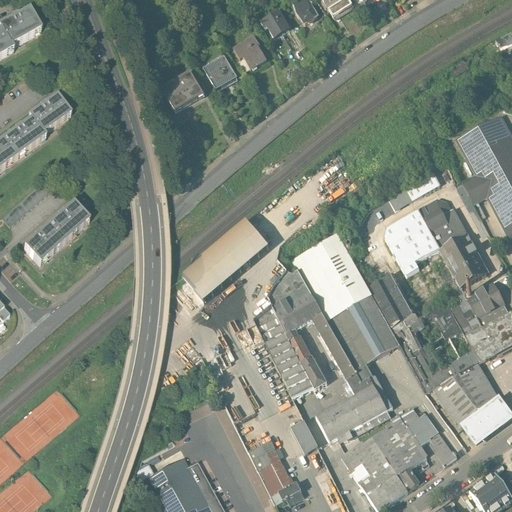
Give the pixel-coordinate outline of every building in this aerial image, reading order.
[(296,5),(293,5),(296,15),(305,28),(308,26),(311,26),(315,23),(315,21),(319,19),(313,5),(307,0),(302,0),(302,1),(299,3),(296,5)] [(347,0),(320,0),(330,16),(334,21),(353,9),(347,0)] [(360,0),(366,9),(380,0),(360,0)] [(279,14),(260,26),(264,32),(267,30),(275,42),(283,37),(290,33),(291,33),(279,14)] [(0,33),(1,35),(10,52),(40,35),(29,15),(14,23),(0,31),(0,33)] [(505,48),(511,45),(511,34),(501,39),(505,48)] [(0,61),(12,55),(10,52),(1,35),(0,35),(0,61)] [(254,38),(233,51),(241,63),(244,61),(250,72),(251,73),(267,64),(262,55),(258,48),(260,47),(257,43),(254,38)] [(225,59),(203,72),(216,93),(237,80),(225,59)] [(238,65),(245,75),(250,72),(244,61),(241,63),(238,65)] [(191,76),(162,94),(176,117),(206,100),(195,83),(191,76)] [(423,85),(418,89),(422,95),(427,92),(423,85)] [(407,102),(411,110),(416,107),(412,100),(407,102)] [(31,126),(42,141),(70,122),(56,103),(43,112),(28,123),(31,126)] [(416,107),(411,110),(416,120),(419,118),(423,116),(418,106),(416,107)] [(416,120),(412,121),(416,130),(420,128),(423,127),(419,118),(416,120)] [(457,142),(456,142),(456,143),(457,143),(460,149),(460,150),(464,156),(463,156),(464,157),(464,156),(467,163),(468,163),(472,171),(471,171),(472,171),(476,180),(470,183),(469,183),(463,187),(463,186),(462,187),(463,187),(468,197),(474,207),(473,207),(474,208),(474,207),(481,203),(487,200),(491,208),(491,209),(492,208),(496,216),(496,217),(500,224),(500,225),(501,225),(505,233),(504,233),(505,233),(509,241),(509,242),(509,241),(511,246),(511,141),(511,140),(511,139),(508,133),(508,132),(507,132),(504,126),(500,119),(501,119),(500,119),(490,125),(489,125),(479,131),(479,130),(478,131),(468,137),(468,136),(467,137),(457,142)] [(236,125),(230,128),(237,139),(243,136),(236,125)] [(3,145),(17,164),(45,145),(42,141),(31,126),(18,135),(3,145)] [(0,176),(17,164),(3,145),(0,147),(0,176)] [(390,201),(388,202),(394,214),(423,199),(440,190),(434,179),(407,194),(406,193),(390,201)] [(43,186),(1,222),(9,231),(51,195),(43,186)] [(418,216),(439,254),(440,255),(460,293),(460,292),(461,293),(462,292),(461,292),(464,291),(465,291),(465,290),(467,289),(467,290),(469,289),(468,288),(470,287),(471,288),(472,287),(472,286),(475,285),(476,285),(476,284),(478,283),(479,283),(480,283),(479,282),(482,281),(482,282),(483,281),(483,280),(484,280),(485,279),(485,280),(486,279),(488,278),(467,240),(461,228),(453,214),(451,216),(447,208),(438,205),(418,215),(418,216)] [(293,209),(288,212),(291,218),(297,215),(293,209)] [(48,232),(64,250),(88,228),(73,210),(60,222),(48,232)] [(439,254),(418,216),(388,232),(385,240),(395,258),(406,280),(419,273),(416,267),(439,254)] [(183,282),(205,307),(269,253),(246,226),(181,280),(183,282)] [(64,250),(48,232),(37,242),(24,253),(40,271),(64,250)] [(351,262),(337,236),(291,261),(296,269),(295,269),(297,272),(322,317),(354,374),(366,368),(374,364),(393,353),(399,350),(390,333),(367,291),(351,262)] [(272,307),(290,343),(300,338),(295,332),(312,322),(322,317),(297,272),(291,275),(287,273),(268,299),(272,307)] [(367,291),(390,333),(416,318),(393,277),(367,291)] [(465,300),(477,322),(503,308),(504,308),(493,288),(488,291),(488,292),(486,293),(485,292),(475,297),(474,295),(472,297),(471,296),(470,296),(469,296),(468,296),(467,296),(467,297),(467,298),(467,299),(465,300)] [(510,320),(503,308),(477,322),(465,300),(464,298),(463,298),(464,298),(454,304),(456,309),(449,313),(467,344),(510,320)] [(0,330),(13,320),(9,316),(0,305),(0,330)] [(290,343),(272,307),(255,322),(294,401),(315,391),(301,365),(290,343)] [(425,397),(435,392),(458,379),(452,369),(474,357),(467,344),(449,313),(446,308),(419,323),(416,318),(390,333),(399,350),(425,397)] [(373,389),(387,414),(392,411),(375,379),(373,380),(366,368),(354,374),(322,317),(312,322),(355,399),(373,389)] [(510,320),(467,344),(474,357),(480,367),(491,361),(507,352),(511,349),(511,322),(511,320),(510,320)] [(290,343),(301,365),(312,359),(301,338),(300,338),(290,343)] [(452,369),(458,379),(476,369),(480,367),(474,357),(452,369)] [(315,391),(316,392),(328,386),(313,359),(312,359),(301,365),(315,391)] [(458,379),(435,392),(469,437),(476,447),(503,427),(511,421),(499,403),(497,404),(476,369),(458,379)] [(355,399),(316,420),(329,445),(387,414),(373,389),(355,399)] [(362,445),(341,460),(375,511),(382,511),(408,496),(397,480),(402,477),(411,471),(425,462),(426,461),(419,449),(406,430),(419,422),(418,420),(412,411),(391,423),(395,430),(388,434),(387,432),(364,447),(362,445)] [(419,422),(406,430),(419,449),(424,445),(429,442),(438,435),(425,417),(419,422)] [(291,430),(305,456),(318,450),(305,424),(291,430)] [(438,435),(429,442),(438,454),(437,455),(441,461),(447,468),(457,461),(438,435)] [(248,455),(271,500),(293,487),(271,443),(248,455)] [(223,511),(198,462),(187,467),(184,461),(154,477),(148,466),(138,472),(135,479),(138,485),(151,511),(223,511)] [(397,480),(408,496),(409,494),(419,488),(410,474),(403,479),(402,477),(397,480)] [(470,495),(469,495),(477,506),(476,507),(478,509),(479,511),(480,511),(499,511),(511,503),(511,501),(508,496),(505,492),(495,477),(495,478),(470,496),(470,495)] [(293,487),(271,500),(275,508),(287,502),(290,509),(304,501),(296,485),(293,487)]
